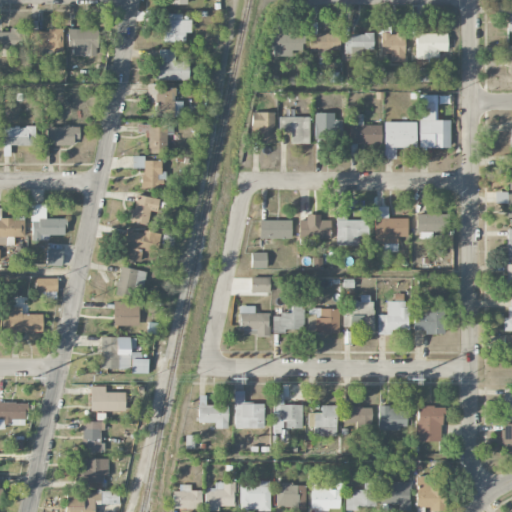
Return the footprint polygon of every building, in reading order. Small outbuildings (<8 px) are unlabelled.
[(163,41),(184,42),(184,33),(191,33),(191,20),(181,19),(182,13),(164,13),(163,41)] [(72,55),(97,56),(98,30),(67,29),(67,47),(72,47),(72,55)] [(62,50),(62,30),(29,30),(29,50),(62,50)] [(391,64),(405,63),(404,32),(380,33),(381,54),(390,54),(391,64)] [(272,33),(271,55),(303,56),(304,34),(272,33)] [(339,33),(309,34),(309,51),(339,51),(339,33)] [(447,34),(416,33),(415,59),(436,60),(436,51),(447,51),(447,34)] [(343,35),(344,55),(363,55),(363,50),(373,49),(373,34),(343,35)] [(156,80),(188,81),(188,61),(174,61),(175,50),(157,49),(156,80)] [(155,94),(156,118),(183,117),(182,101),(175,101),(175,86),(147,87),(147,94),(155,94)] [(419,148),(449,147),(449,120),(433,120),(433,103),(419,103),(419,148)] [(273,144),(274,112),(251,112),(251,134),(257,134),(257,143),(273,144)] [(334,113),(314,113),(314,137),(342,137),(341,120),(334,120),(334,113)] [(381,144),(380,125),(362,125),(362,115),(354,115),(354,124),(348,124),(348,144),(381,144)] [(290,143),(308,144),(309,117),(278,117),(278,131),(291,132),(290,143)] [(395,148),(416,148),(416,122),(384,122),(383,159),(395,159),(395,148)] [(143,152),(167,152),(166,124),(143,124),(143,152)] [(79,143),(79,126),(46,127),(46,144),(79,143)] [(35,127),(1,127),(1,145),(35,146),(35,127)] [(160,188),(159,160),(144,161),(144,156),(132,156),(132,169),(141,168),(142,189),(160,188)] [(147,226),(149,211),(157,212),(159,199),(134,195),(130,223),(147,226)] [(448,214),(425,214),(426,203),(416,202),(415,231),(448,232),(448,214)] [(65,235),(65,218),(45,218),(45,204),(31,204),(31,240),(48,240),(48,235),(65,235)] [(388,207),(374,206),(374,244),(384,244),(383,252),(398,252),(398,237),(408,237),(408,218),(388,218),(388,207)] [(336,245),(368,245),(369,220),(346,220),(346,210),(336,210),(336,245)] [(320,215),(306,214),(305,220),(298,220),(298,238),(330,239),(330,221),(320,221),(320,215)] [(0,219),(0,237),(24,236),(23,218),(0,219)] [(291,239),(291,220),(259,220),(258,238),(291,239)] [(123,259),(141,262),(144,246),(155,248),(158,236),(127,229),(124,243),(127,244),(123,259)] [(61,266),(62,250),(46,249),(46,265),(61,266)] [(251,268),(266,268),(266,253),(250,253),(251,268)] [(143,295),(145,270),(118,269),(116,293),(143,295)] [(269,293),(269,277),(250,277),(250,293),(269,293)] [(35,278),(35,293),(46,294),(46,298),(56,298),(56,279),(35,278)] [(342,326),(360,327),(360,333),(372,334),(373,295),(359,295),(359,301),(349,300),(348,309),(343,308),(342,326)] [(511,299),(509,299),(509,317),(503,317),(503,331),(511,330),(511,299)] [(138,326),(138,302),(113,301),(113,325),(138,326)] [(377,315),(377,335),(391,335),(391,330),(408,330),(408,301),(386,302),(386,315),(377,315)] [(413,331),(424,330),(425,334),(442,334),(442,308),(428,308),(428,304),(419,304),(419,313),(413,313),(413,331)] [(303,306),(291,305),(291,314),(272,314),(272,332),(303,333),(303,306)] [(239,335),(269,336),(269,313),(254,313),(254,306),(239,306),(239,335)] [(21,314),(21,307),(3,307),(4,333),(42,332),(41,314),(21,314)] [(338,308),(307,309),(307,332),(339,332),(338,308)] [(136,338),(100,337),(100,369),(129,369),(129,349),(135,349),(136,338)] [(147,374),(147,360),(131,359),(130,373),(147,374)] [(90,411),(125,411),(125,392),(104,392),(104,386),(90,386),(90,411)] [(503,420),(511,419),(511,393),(503,394),(503,420)] [(272,433),(280,433),(280,428),(301,429),(302,405),(283,404),(283,394),(273,394),(272,433)] [(227,405),(205,405),(205,397),(197,397),(197,423),(214,423),(214,429),(227,428),(227,405)] [(0,429),(3,429),(3,425),(24,425),(24,413),(27,413),(27,402),(0,402),(0,429)] [(308,425),(314,425),(314,436),(336,436),(335,405),(321,406),(321,412),(307,413),(308,425)] [(342,423),(357,423),(357,428),(370,429),(370,406),(343,406),(342,423)] [(415,441),(441,442),(442,406),(416,406),(415,441)] [(378,429),(406,429),(406,408),(377,408),(378,429)] [(101,421),(82,421),(82,451),(104,451),(104,443),(101,443),(101,421)] [(511,424),(502,424),(502,452),(511,452),(511,424)] [(107,459),(82,458),(82,467),(75,467),(74,481),(106,482),(107,459)] [(415,509),(442,510),(443,477),(416,476),(415,509)] [(381,504),(398,504),(398,511),(410,511),(409,481),(381,482),(381,504)] [(269,510),(270,482),(239,482),(239,510),(269,510)] [(234,506),(234,483),(214,483),(214,489),(204,489),(204,511),(218,511),(218,506),(234,506)] [(330,484),(310,483),(310,509),(339,510),(340,490),(330,490),(330,484)] [(345,491),(345,511),(357,511),(357,507),(375,507),(375,483),(364,483),(363,492),(345,491)] [(191,484),(179,484),(179,491),(172,491),(173,509),(200,508),(200,490),(191,490),(191,484)] [(296,507),(296,494),(304,494),(304,484),(275,484),(276,508),(296,507)] [(93,511),(93,502),(119,502),(119,492),(66,492),(65,511),(93,511)]
